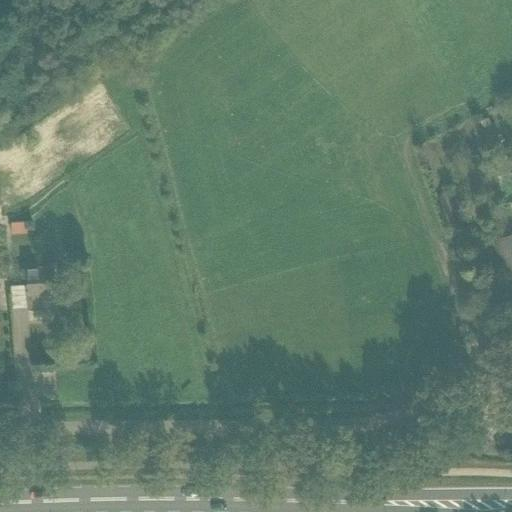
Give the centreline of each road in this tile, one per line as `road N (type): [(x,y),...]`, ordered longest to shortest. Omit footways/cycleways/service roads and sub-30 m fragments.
road 1 (unclassified): [(511,390),(393,425),(0,432)]
road 2 (primary): [(0,505),(477,511)]
